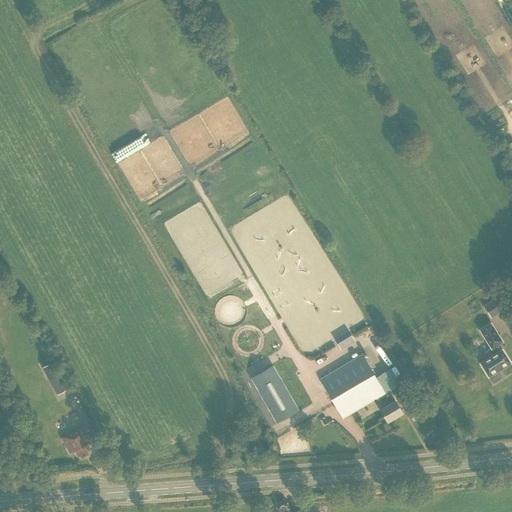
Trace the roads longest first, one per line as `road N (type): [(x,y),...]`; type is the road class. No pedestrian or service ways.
road 1 (primary): [(0,501),(511,457)]
road 2 (track): [(34,38),(225,379),(223,483)]
